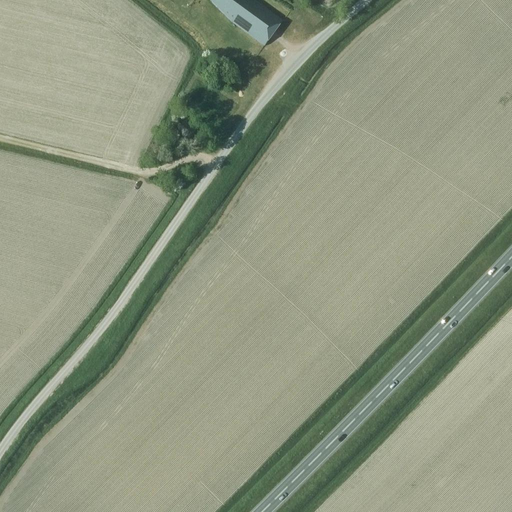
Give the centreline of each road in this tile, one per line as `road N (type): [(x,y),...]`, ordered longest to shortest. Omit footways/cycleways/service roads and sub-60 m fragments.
road 1 (unclassified): [(0,450),(128,290),(254,109),(370,0)]
road 2 (trunk): [(259,511),(511,257)]
